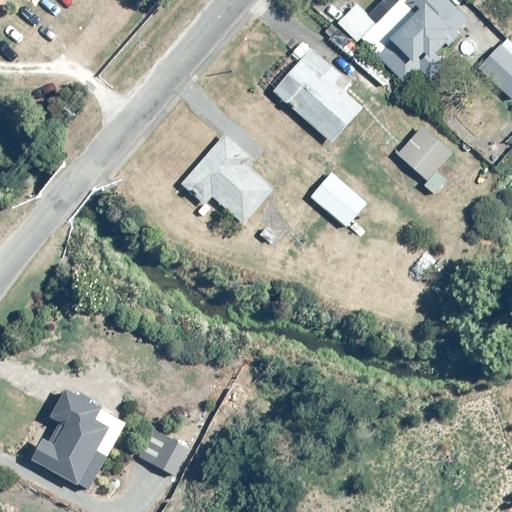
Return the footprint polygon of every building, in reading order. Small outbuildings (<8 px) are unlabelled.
[(470,23),(443,0),(380,0),(367,16),(354,5),(332,31),(357,52),(349,61),(384,90),(394,79),(411,93),(470,23)] [(511,42),(503,35),(473,70),(511,103),(511,42)] [(324,64),(309,52),(271,101),(327,144),(361,100),(334,80),(347,63),(333,52),(324,64)] [(451,160),(418,129),(390,158),(398,166),(386,178),(409,199),(421,185),(434,197),(449,182),(439,172),(451,160)] [(254,162),(224,136),(179,188),(201,208),(209,199),(241,227),(276,188),(251,166),(254,162)] [(369,203),(332,172),(308,201),(345,232),(369,203)] [(110,409),(74,391),(60,419),(72,426),(62,446),(54,441),(41,467),(97,495),(88,511),(144,511),(100,489),(122,445),(113,440),(118,430),(103,423),(110,409)] [(193,438),(154,425),(141,465),(180,478),(193,438)]
